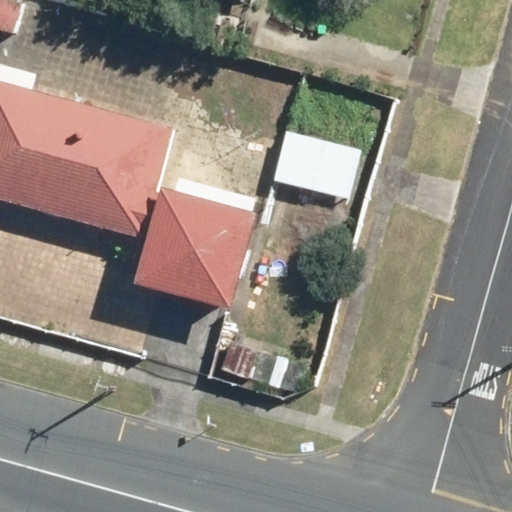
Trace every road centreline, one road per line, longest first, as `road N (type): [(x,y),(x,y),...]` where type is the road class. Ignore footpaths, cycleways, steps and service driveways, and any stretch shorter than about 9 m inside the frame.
road 1 (residential): [(425,511),(511,206)]
road 2 (secondary): [(178,511),(0,461)]
